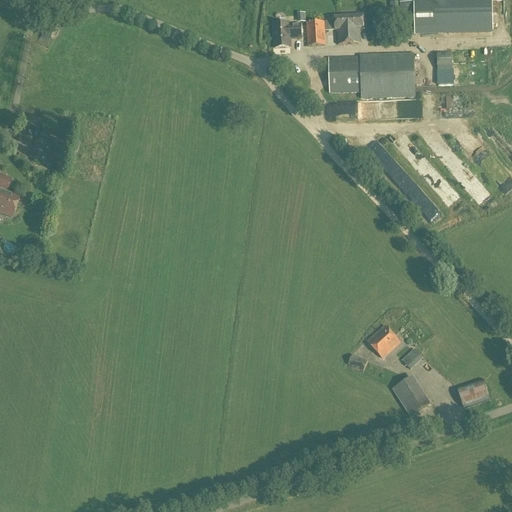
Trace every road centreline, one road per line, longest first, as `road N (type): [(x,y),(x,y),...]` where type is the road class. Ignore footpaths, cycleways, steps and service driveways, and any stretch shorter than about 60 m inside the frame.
road 1 (track): [(511,345),(268,79)]
road 2 (unclassified): [(217,511),(511,409)]
road 3 (unclassified): [(268,79),(241,58),(126,13),(43,17),(4,0)]
